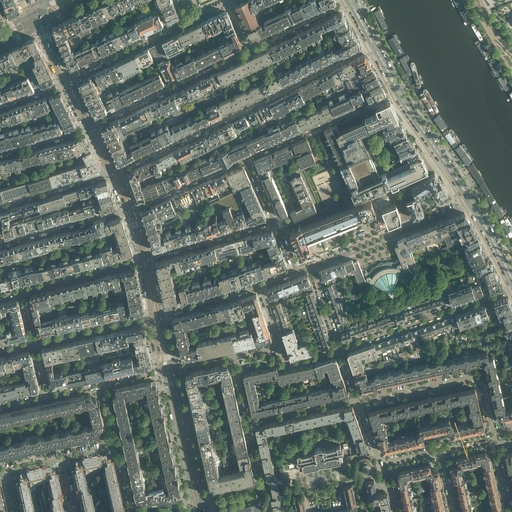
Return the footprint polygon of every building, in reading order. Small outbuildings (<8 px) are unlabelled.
[(4,13),(18,5),(19,5),(16,0),(15,0),(5,5),(1,7),(0,7),(3,13),(4,13)] [(119,13),(119,12),(112,0),(109,0),(107,1),(113,12),(114,15),(116,13),(117,14),(119,13)] [(123,10),(118,0),(112,0),(119,12),(123,10)] [(128,7),(124,0),(118,0),(123,10),(128,7)] [(141,1),(140,0),(135,0),(137,3),(142,14),(147,11),(146,9),(143,10),(139,2),(141,1)] [(147,1),(146,0),(140,0),(141,1),(144,0),(145,3),(147,8),(146,9),(147,11),(150,10),(148,4),(147,1)] [(162,9),(174,4),(172,0),(169,0),(161,4),(160,5),(162,9)] [(256,14),(255,10),(260,7),(257,0),(247,0),(248,0),(247,1),(246,2),(245,2),(243,3),(241,4),(240,4),(238,5),(236,6),(235,6),(235,7),(236,8),(237,10),(237,11),(238,13),(239,14),(240,17),(241,20),(242,21),(243,23),(243,24),(244,27),(245,28),(246,30),(246,31),(256,26),(256,27),(259,25),(255,15),(256,14)] [(306,9),(301,0),(297,0),(300,6),(305,16),(311,13),(308,8),(306,9)] [(315,11),(310,0),(301,0),(306,9),(308,8),(311,13),(315,11)] [(318,3),(316,0),(310,0),(315,11),(321,8),(318,3)] [(330,4),(336,1),(337,0),(323,0),(321,1),(318,3),(321,8),(330,3),(330,4)] [(453,0),(458,8),(463,5),(460,0),(453,0)] [(113,12),(107,1),(102,4),(109,18),(112,16),(110,14),(113,12)] [(305,16),(300,6),(297,7),(296,3),(293,5),(295,9),(292,10),(297,19),(305,16)] [(109,18),(102,4),(97,6),(104,20),(109,18)] [(159,16),(176,8),(174,4),(157,12),(159,16)] [(297,19),(292,10),(289,4),(284,6),(286,12),(291,22),(297,19)] [(17,13),(19,11),(19,12),(20,11),(21,11),(21,10),(21,9),(18,5),(4,13),(6,18),(9,17),(10,16),(16,13),(17,13)] [(104,20),(97,6),(92,9),(98,21),(102,28),(104,32),(109,30),(107,25),(103,27),(103,26),(106,24),(104,20)] [(467,25),(472,22),(463,6),(458,10),(467,25)] [(163,24),(161,20),(159,16),(157,12),(155,7),(151,9),(159,26),(163,24)] [(166,18),(178,12),(176,8),(159,16),(161,20),(166,18)] [(98,21),(92,9),(87,11),(93,23),(98,21)] [(142,14),(135,17),(133,19),(141,35),(159,26),(151,9),(150,10),(147,11),(142,14)] [(95,27),(93,23),(87,11),(82,14),(89,29),(92,27),(93,29),(95,27)] [(231,21),(227,12),(226,12),(226,11),(225,12),(222,13),(221,13),(226,24),(231,21)] [(378,11),(374,13),(383,30),(387,28),(378,11)] [(168,22),(179,17),(180,18),(180,16),(179,16),(178,12),(166,18),(168,22)] [(291,22),(286,12),(273,18),(278,28),(282,26),(287,24),(291,22)] [(226,24),(221,13),(221,14),(217,16),(216,16),(221,26),(222,25),(226,24)] [(327,26),(345,18),(342,13),(341,13),(337,15),(336,14),(334,16),(325,21),(327,26)] [(92,33),(89,29),(82,14),(77,16),(83,27),(85,26),(87,29),(87,30),(90,36),(88,37),(89,40),(94,38),(92,33)] [(124,22),(120,15),(115,17),(119,24),(124,22)] [(79,33),(82,32),(80,28),(83,27),(77,16),(63,23),(69,38),(71,44),(73,48),(84,43),(79,33)] [(222,28),(221,26),(216,16),(212,18),(217,30),(222,28)] [(217,30),(212,18),(211,18),(207,20),(212,33),(217,30)] [(278,28),(273,18),(264,22),(265,25),(262,27),(261,24),(259,25),(256,27),(261,36),(269,33),(269,32),(274,30),(278,28)] [(336,31),(347,25),(345,20),(346,20),(345,18),(327,26),(319,30),(322,35),(324,39),(325,38),(333,34),(337,33),(336,31)] [(133,19),(132,19),(127,22),(128,25),(127,25),(127,26),(133,39),(141,35),(133,19)] [(212,33),(207,20),(206,20),(207,20),(202,23),(206,32),(207,35),(212,33)] [(223,30),(224,30),(233,26),(231,21),(226,24),(222,25),(224,29),(222,29),(223,30)] [(327,26),(325,21),(317,25),(319,30),(327,26)] [(69,38),(63,23),(52,29),(59,43),(69,38)] [(206,32),(202,23),(190,28),(194,38),(196,37),(197,38),(205,35),(204,33),(206,32)] [(471,25),(470,26),(480,42),(481,42),(482,43),(483,43),(483,42),(484,42),(484,41),(484,40),(483,39),(474,24),(473,23),(472,24),(471,24),(471,25)] [(322,35),(319,30),(317,25),(310,28),(315,38),(316,38),(318,41),(321,40),(319,36),(322,35)] [(133,39),(127,26),(125,26),(126,29),(124,30),(130,41),(133,39)] [(235,31),(235,30),(233,26),(224,30),(227,35),(235,31)] [(261,36),(256,27),(256,26),(246,31),(251,41),(261,36)] [(354,34),(353,32),(352,31),(351,30),(349,27),(337,33),(333,34),(335,38),(339,36),(341,40),(354,34)] [(130,41),(124,30),(123,31),(121,28),(119,29),(125,43),(130,41)] [(184,47),(182,43),(185,42),(186,44),(193,41),(192,39),(194,38),(190,28),(178,34),(162,42),(170,59),(182,53),(181,49),(184,47)] [(315,38),(310,28),(303,31),(308,42),(311,40),(312,44),(315,42),(313,39),(315,38)] [(125,43),(119,29),(116,31),(117,33),(116,34),(121,45),(125,43)] [(235,31),(227,35),(226,35),(233,50),(242,46),(235,31)] [(308,42),(303,31),(296,35),(301,45),(303,44),(305,48),(307,46),(306,43),(308,42)] [(117,47),(111,33),(103,37),(110,50),(117,47)] [(121,45),(116,34),(114,35),(113,33),(111,33),(117,47),(121,45)] [(340,48),(357,39),(355,37),(355,36),(355,34),(354,34),(341,40),(342,43),(338,45),(340,47),(340,48)] [(233,50),(226,35),(217,39),(220,45),(224,54),(233,50)] [(301,45),(296,35),(290,38),(295,48),(297,47),(299,50),(302,49),(300,46),(301,45)] [(394,35),(387,39),(397,57),(404,54),(394,35)] [(110,50),(103,37),(102,38),(103,40),(101,41),(106,52),(110,50)] [(39,48),(36,42),(35,39),(35,38),(33,38),(32,38),(28,40),(33,51),(32,51),(32,52),(39,49),(39,48)] [(69,38),(59,43),(61,48),(70,44),(71,44),(69,38)] [(295,48),(290,38),(283,41),(288,52),(290,51),(291,54),(294,53),(292,50),(295,48)] [(351,50),(359,46),(359,44),(357,39),(340,48),(340,47),(335,50),(332,44),(329,45),(329,46),(331,49),(335,58),(348,52),(351,50)] [(33,51),(28,40),(28,41),(14,48),(13,48),(12,48),(18,60),(31,53),(32,52),(32,51),(33,51)] [(106,52),(101,41),(99,42),(98,40),(96,41),(97,42),(102,54),(106,52)] [(288,52),(283,41),(276,44),(281,55),(284,54),(286,57),(288,56),(286,52),(288,52)] [(475,43),(475,44),(485,60),(486,60),(487,60),(488,60),(488,59),(488,58),(479,42),(478,41),(477,41),(476,41),(475,42),(475,43)] [(102,54),(97,42),(86,48),(91,59),(102,54)] [(172,63),(170,59),(162,42),(148,48),(153,58),(155,63),(158,61),(160,67),(161,69),(166,79),(169,78),(177,74),(172,63)] [(72,49),(70,44),(61,48),(64,54),(72,49)] [(283,59),(281,55),(276,44),(270,48),(274,57),(277,62),(283,59)] [(224,54),(220,45),(206,52),(211,61),(224,54)] [(18,60),(12,48),(7,51),(13,62),(18,60)] [(91,59),(86,48),(75,53),(76,54),(78,59),(80,64),(91,59)] [(153,58),(148,48),(144,50),(139,53),(135,55),(140,64),(142,63),(143,65),(151,61),(150,59),(153,58)] [(274,57),(270,48),(257,54),(261,63),(263,62),(264,64),(273,59),(272,58),(274,57)] [(42,54),(39,49),(32,52),(33,53),(31,54),(33,58),(42,54)] [(74,55),(72,49),(64,54),(66,59),(74,55)] [(211,61),(206,52),(199,56),(196,49),(191,51),(194,56),(195,59),(194,59),(198,67),(211,61)] [(335,58),(331,49),(328,51),(329,51),(326,53),(330,61),(335,58)] [(19,73),(17,71),(13,62),(7,51),(0,54),(0,62),(3,68),(3,69),(8,66),(12,74),(13,76),(16,81),(27,77),(24,71),(19,73)] [(330,61),(326,53),(323,54),(323,53),(320,55),(325,64),(330,61)] [(51,75),(43,57),(42,55),(42,54),(33,58),(30,59),(40,81),(52,75),(51,75)] [(76,54),(74,55),(66,59),(68,64),(78,59),(76,54)] [(261,63),(257,54),(244,60),(249,69),(251,68),(251,70),(260,66),(259,64),(261,63)] [(370,63),(369,61),(365,54),(364,55),(352,61),(357,70),(358,71),(370,65),(370,64),(370,63)] [(142,70),(140,64),(135,55),(117,63),(122,73),(126,82),(134,78),(132,75),(142,70)] [(198,67),(194,59),(195,59),(194,56),(190,57),(189,55),(187,56),(194,69),(198,67)] [(325,64),(320,55),(317,56),(318,57),(315,58),(319,67),(325,64)] [(194,69),(187,56),(185,57),(186,59),(185,60),(190,71),(194,69)] [(403,57),(399,59),(407,73),(407,74),(408,74),(408,75),(409,75),(410,76),(411,76),(411,75),(411,74),(412,74),(412,73),(412,72),(411,72),(403,57)] [(319,67),(315,58),(312,60),(312,59),(309,60),(314,69),(319,67)] [(494,58),(488,61),(497,77),(504,74),(494,58)] [(80,64),(78,59),(68,64),(71,69),(80,64)] [(190,71),(185,60),(183,61),(181,59),(179,60),(186,73),(190,71)] [(186,73),(179,60),(178,61),(179,63),(177,64),(182,75),(186,73)] [(247,72),(247,70),(249,69),(244,60),(227,68),(221,71),(217,73),(221,82),(223,81),(224,83),(233,79),(232,77),(236,75),(237,77),(247,72)] [(314,69),(309,60),(307,62),(307,63),(304,64),(309,72),(314,69)] [(357,70),(352,61),(348,63),(345,64),(342,66),(346,75),(349,74),(350,76),(356,73),(355,71),(357,70)] [(182,75),(177,64),(175,65),(174,62),(172,63),(177,74),(178,77),(182,75)] [(293,80),(286,67),(283,62),(277,64),(278,66),(282,64),(286,72),(285,73),(286,74),(283,75),(287,83),(293,80)] [(410,65),(410,66),(416,88),(417,89),(418,89),(419,89),(420,89),(420,88),(421,88),(421,87),(415,65),(415,64),(415,63),(414,63),(413,63),(413,62),(412,63),(411,63),(410,64),(410,65)] [(122,73),(117,63),(113,65),(119,78),(121,77),(120,75),(122,73)] [(309,72),(304,64),(302,65),(301,64),(299,66),(303,75),(309,72)] [(119,78),(113,65),(108,67),(113,78),(116,77),(117,79),(119,78)] [(362,73),(372,68),(370,65),(358,71),(359,75),(360,74),(359,73),(361,72),(362,73)] [(298,78),(294,69),(291,71),(290,70),(289,71),(287,66),(286,67),(293,80),(298,78)] [(303,75),(299,66),(296,67),(296,68),(294,69),(298,78),(303,75)] [(349,80),(346,75),(342,66),(337,68),(343,81),(344,83),(349,80)] [(114,79),(113,78),(108,67),(104,70),(108,79),(111,78),(112,80),(114,79)] [(343,81),(337,68),(331,72),(336,84),(343,81)] [(359,83),(376,74),(372,68),(362,73),(360,74),(359,75),(349,80),(344,83),(347,89),(351,87),(357,84),(359,83)] [(108,79),(104,70),(99,72),(105,84),(107,83),(106,80),(108,79)] [(105,84),(99,72),(95,74),(97,79),(99,83),(102,82),(103,84),(105,84)] [(348,91),(347,89),(344,83),(337,86),(336,84),(331,72),(318,78),(323,89),(324,92),(327,91),(325,86),(331,84),(335,92),(326,96),(331,106),(335,115),(355,107),(353,103),(353,102),(351,98),(348,91)] [(164,84),(163,81),(159,73),(146,80),(151,90),(155,88),(160,85),(160,86),(164,84)] [(80,87),(93,81),(97,79),(95,74),(79,81),(78,84),(80,87)] [(218,84),(218,83),(214,74),(209,77),(214,87),(216,90),(218,89),(216,86),(218,84)] [(365,84),(378,78),(376,74),(359,83),(360,87),(363,85),(362,84),(364,83),(365,84)] [(511,85),(505,74),(498,78),(507,93),(511,90),(511,85)] [(42,86),(54,81),(55,81),(52,75),(40,81),(36,82),(31,85),(33,89),(42,86)] [(287,83),(283,75),(280,76),(280,75),(277,77),(282,86),(287,83)] [(214,87),(209,77),(204,79),(209,89),(214,87)] [(282,86),(277,77),(274,78),(275,79),(272,81),(276,89),(282,86)] [(11,85),(8,79),(8,78),(2,81),(10,97),(16,95),(11,85)] [(323,89),(318,78),(299,88),(304,99),(323,89)] [(367,88),(380,81),(378,78),(365,84),(366,86),(364,87),(363,85),(360,87),(362,90),(367,88)] [(33,89),(31,85),(28,79),(22,81),(27,91),(33,89)] [(209,89),(204,79),(199,81),(203,90),(204,91),(209,89)] [(151,90),(146,80),(133,86),(138,96),(142,94),(147,92),(151,90)] [(10,97),(2,81),(0,82),(0,89),(5,99),(10,97)] [(27,91),(22,81),(17,83),(22,93),(27,91)] [(83,92),(95,86),(93,81),(80,87),(83,92)] [(203,90),(199,81),(194,84),(198,93),(203,90)] [(276,89),(272,81),(270,82),(269,81),(266,82),(271,92),(276,89)] [(382,87),(380,82),(380,81),(367,88),(369,91),(370,90),(372,93),(373,92),(382,87)] [(271,92),(266,82),(264,84),(264,85),(262,86),(261,86),(266,94),(271,92)] [(22,93),(17,83),(11,85),(16,95),(22,93)] [(85,97),(102,89),(100,84),(95,86),(83,92),(85,97)] [(198,93),(194,84),(189,86),(193,95),(198,93)] [(266,94),(261,86),(262,86),(261,85),(259,86),(258,84),(249,89),(250,90),(248,91),(252,101),(257,98),(260,97),(265,94),(266,94)] [(138,96),(133,86),(120,92),(125,103),(129,101),(129,100),(134,98),(138,96)] [(193,95),(189,86),(184,88),(188,96),(188,97),(193,95)] [(385,94),(382,87),(373,92),(376,98),(377,97),(378,97),(379,97),(381,97),(382,96),(383,95),(384,95),(384,94),(385,94)] [(188,96),(184,88),(179,91),(182,99),(185,98),(184,97),(188,96)] [(306,103),(304,99),(299,88),(284,96),(292,113),(303,108),(301,105),(306,103)] [(111,109),(106,98),(104,93),(103,91),(102,89),(85,97),(87,102),(94,115),(94,116),(96,116),(107,111),(111,109)] [(125,103),(120,92),(118,89),(116,90),(118,92),(115,93),(120,105),(125,103)] [(356,96),(353,90),(352,90),(352,89),(348,91),(351,98),(356,96)] [(424,91),(424,92),(425,93),(425,94),(425,95),(426,96),(435,112),(435,113),(436,114),(437,114),(438,114),(439,113),(439,112),(439,111),(439,110),(429,93),(428,92),(428,91),(427,91),(427,90),(426,90),(425,89),(425,90),(424,91)] [(182,99),(179,91),(173,94),(176,101),(180,99),(180,100),(182,99)] [(252,101),(248,91),(246,92),(245,91),(240,93),(234,96),(235,97),(233,98),(237,108),(243,105),(242,104),(244,103),(247,102),(247,103),(252,101)] [(354,100),(359,98),(364,96),(360,91),(357,93),(358,95),(356,96),(351,98),(353,102),(354,101),(354,100)] [(52,101),(63,97),(61,93),(59,92),(46,97),(48,103),(52,101)] [(120,105),(115,93),(112,95),(111,92),(109,93),(116,107),(120,105)] [(373,92),(372,93),(371,93),(365,95),(368,101),(374,99),(376,98),(373,92)] [(116,107),(109,93),(107,94),(109,96),(106,98),(111,109),(116,107)] [(420,95),(430,114),(431,114),(431,115),(432,115),(434,114),(434,113),(434,112),(424,93),(423,93),(422,93),(420,94),(420,95)] [(185,119),(184,117),(180,109),(178,104),(176,101),(173,94),(165,97),(157,101),(161,110),(163,109),(165,113),(171,110),(175,118),(177,123),(185,119)] [(292,113),(284,96),(269,104),(273,112),(278,121),(282,120),(280,117),(284,115),(285,118),(293,115),(292,113)] [(50,107),(48,103),(46,97),(42,98),(46,109),(48,109),(48,108),(50,107)] [(65,102),(63,97),(52,101),(55,106),(65,102)] [(46,109),(42,98),(37,100),(41,111),(46,109)] [(237,108),(233,98),(231,99),(230,98),(219,103),(220,105),(217,106),(222,115),(230,112),(230,111),(237,108)] [(41,111),(37,100),(32,102),(37,113),(41,111)] [(161,110),(157,101),(153,103),(158,115),(160,114),(159,112),(161,111),(161,110)] [(399,121),(390,101),(375,108),(378,113),(364,119),(369,129),(382,123),(384,127),(399,121)] [(37,113),(32,102),(28,103),(32,114),(37,113)] [(68,107),(65,102),(55,106),(57,111),(68,107)] [(32,114),(28,103),(23,105),(27,116),(32,114)] [(158,115),(153,103),(148,105),(153,115),(155,114),(156,116),(158,115)] [(222,115),(217,106),(216,104),(211,107),(217,118),(222,115)] [(273,112),(269,104),(261,108),(265,116),(267,115),(268,117),(272,115),(271,113),(273,112)] [(27,116),(23,105),(19,107),(23,117),(24,117),(25,119),(28,118),(27,116)] [(153,115),(148,105),(144,107),(150,119),(152,118),(151,116),(153,115)] [(335,115),(331,106),(328,107),(328,105),(321,108),(322,110),(320,111),(324,120),(335,115)] [(23,117),(19,107),(15,108),(19,121),(22,120),(21,118),(23,117)] [(70,111),(68,107),(57,111),(59,115),(70,111)] [(150,119),(144,107),(140,109),(144,119),(147,118),(148,120),(150,119)] [(217,118),(211,107),(206,109),(212,120),(217,118)] [(365,116),(372,113),(370,107),(363,111),(365,116)] [(19,121),(15,108),(10,110),(15,122),(19,121)] [(265,116),(261,108),(257,110),(263,120),(265,119),(264,117),(265,116)] [(146,123),(144,119),(140,109),(123,117),(132,136),(147,128),(146,127),(145,123),(146,123)] [(15,122),(10,110),(6,111),(8,120),(10,124),(15,122)] [(263,120),(257,110),(254,112),(258,120),(260,119),(261,121),(263,120)] [(324,120),(320,111),(318,111),(317,110),(309,114),(309,115),(307,116),(312,126),(324,120)] [(58,121),(61,120),(72,116),(70,111),(59,115),(55,117),(58,121)] [(210,121),(206,113),(204,114),(204,113),(203,113),(202,111),(199,112),(201,115),(200,115),(201,116),(199,117),(202,124),(210,121)] [(258,120),(254,112),(249,114),(253,122),(258,120)] [(202,124),(199,117),(197,117),(195,117),(193,115),(192,116),(193,119),(192,120),(195,128),(202,124)] [(312,126),(307,116),(305,117),(304,115),(298,118),(299,120),(297,121),(301,131),(312,126)] [(439,115),(433,119),(442,132),(448,127),(439,115)] [(74,121),(72,116),(61,120),(63,125),(74,121)] [(249,124),(245,116),(240,118),(244,127),(249,124)] [(132,136),(123,117),(117,120),(120,126),(126,138),(132,136)] [(177,123),(175,118),(166,122),(168,125),(168,127),(177,123)] [(244,127),(240,118),(235,121),(240,129),(244,127)] [(301,131),(297,121),(295,118),(287,121),(293,134),(301,131)] [(369,153),(361,133),(369,130),(364,119),(355,124),(348,127),(339,131),(339,132),(336,133),(348,162),(357,158),(369,153)] [(58,132),(53,121),(53,120),(46,122),(51,134),(58,132)] [(60,127),(60,126),(58,121),(56,122),(55,120),(53,121),(58,132),(62,131),(60,127)] [(195,128),(192,120),(190,121),(189,120),(186,122),(186,123),(184,124),(188,131),(195,128)] [(76,126),(76,124),(75,122),(74,121),(63,125),(64,126),(60,127),(62,131),(76,126)] [(244,138),(240,129),(235,121),(234,121),(231,123),(235,133),(239,140),(244,138)] [(293,134),(287,121),(279,125),(284,137),(284,138),(293,134)] [(385,133),(401,126),(399,121),(384,127),(369,134),(372,139),(385,133)] [(51,134),(46,122),(39,125),(43,136),(51,134)] [(114,129),(113,127),(111,123),(107,125),(107,124),(107,125),(102,127),(101,129),(102,129),(104,134),(114,129)] [(235,133),(231,123),(226,125),(231,135),(235,133)] [(43,136),(39,125),(39,124),(32,126),(33,128),(36,138),(39,137),(40,137),(41,137),(43,136)] [(188,131),(184,124),(183,124),(182,124),(179,125),(179,126),(177,127),(181,135),(188,131)] [(170,130),(168,127),(168,125),(166,126),(167,128),(165,129),(170,140),(174,138),(170,130)] [(231,135),(226,125),(221,128),(226,137),(231,135)] [(284,137),(279,125),(277,126),(278,128),(275,129),(280,139),(280,140),(282,139),(282,138),(284,137)] [(339,143),(334,133),(339,131),(336,125),(323,131),(331,146),(339,143)] [(36,138),(33,128),(31,129),(30,126),(28,127),(32,140),(36,138)] [(387,140),(391,138),(404,132),(403,129),(402,126),(401,126),(385,133),(386,136),(385,137),(387,140)] [(181,135),(177,127),(175,128),(175,127),(171,129),(172,130),(170,130),(174,138),(181,135)] [(166,142),(160,128),(158,129),(160,132),(158,133),(163,143),(166,142)] [(170,140),(165,129),(163,130),(162,128),(160,128),(166,142),(170,140)] [(226,137),(221,128),(217,130),(222,139),(226,137)] [(280,139),(275,129),(273,130),(272,128),(270,129),(275,141),(276,142),(278,141),(277,140),(280,139)] [(24,142),(20,132),(18,132),(18,129),(15,130),(19,143),(24,142)] [(106,139),(118,133),(116,129),(115,129),(114,129),(104,134),(106,138),(106,139)] [(271,143),(267,133),(259,136),(258,137),(256,131),(255,132),(254,129),(250,131),(252,134),(253,133),(255,138),(246,142),(251,152),(252,152),(256,150),(264,146),(271,143)] [(275,141),(270,129),(268,129),(269,132),(267,133),(271,143),(273,142),(275,141)] [(222,139),(217,130),(212,132),(217,142),(222,139)] [(454,149),(458,146),(447,130),(443,133),(454,149)] [(156,147),(163,143),(158,133),(156,134),(155,131),(151,133),(152,135),(130,146),(131,149),(134,157),(139,155),(139,154),(144,152),(147,151),(146,151),(151,149),(152,149),(156,147)] [(394,143),(407,137),(405,131),(404,132),(391,138),(394,143)] [(15,144),(12,134),(12,132),(6,133),(10,146),(15,144)] [(108,143),(121,137),(119,132),(118,133),(106,139),(108,143)] [(217,142),(212,132),(208,135),(212,144),(217,142)] [(10,146),(6,133),(1,135),(5,147),(10,146)] [(76,139),(72,141),(76,152),(77,155),(78,155),(79,158),(82,157),(81,154),(83,153),(87,151),(91,149),(85,136),(84,135),(80,137),(76,139)] [(212,144),(208,135),(203,137),(208,146),(212,144)] [(111,149),(127,141),(126,138),(125,136),(108,143),(111,149)] [(208,146),(203,137),(199,139),(203,149),(208,146)] [(397,150),(412,143),(410,140),(410,141),(408,137),(407,137),(394,143),(397,150)] [(315,160),(311,150),(311,149),(306,138),(303,140),(303,139),(301,140),(301,141),(293,144),(293,143),(291,144),(293,149),(295,149),(295,151),(296,151),(297,150),(298,151),(299,153),(299,154),(297,155),(301,167),(315,160)] [(203,149),(199,139),(194,142),(199,151),(203,149)] [(76,152),(72,141),(67,142),(71,153),(76,152)] [(113,153),(129,146),(127,141),(111,149),(113,153)] [(199,151),(194,142),(194,141),(189,144),(194,153),(199,151)] [(71,153),(67,142),(62,144),(66,155),(71,153)] [(251,152),(246,142),(237,146),(242,156),(251,152)] [(393,161),(416,149),(415,146),(414,146),(412,142),(412,143),(397,150),(393,152),(395,156),(391,158),(393,161)] [(346,158),(339,143),(331,146),(338,162),(346,158)] [(66,155),(62,144),(58,145),(61,156),(66,155)] [(194,153),(189,144),(183,147),(189,158),(195,155),(194,153)] [(460,145),(455,149),(468,167),(473,162),(460,145)] [(127,153),(127,151),(131,149),(130,146),(129,146),(113,153),(113,154),(115,158),(116,158),(127,153)] [(242,156),(237,146),(227,150),(232,161),(232,160),(242,156)] [(295,156),(290,146),(283,149),(278,151),(271,154),(276,164),(295,156)] [(189,158),(183,147),(176,150),(179,157),(181,162),(189,158)] [(232,161),(227,150),(225,151),(223,147),(219,149),(221,153),(218,154),(218,155),(222,165),(223,165),(226,163),(229,162),(232,161)] [(419,154),(420,153),(416,148),(416,149),(393,161),(392,161),(394,164),(399,161),(399,160),(407,156),(408,159),(409,159),(419,154)] [(97,160),(92,150),(91,149),(87,151),(83,153),(81,154),(82,157),(84,157),(86,163),(97,160)] [(135,157),(134,157),(131,149),(127,151),(127,153),(116,158),(118,163),(117,163),(119,164),(120,163),(134,157),(135,157)] [(37,161),(42,159),(39,150),(20,156),(23,165),(31,163),(33,171),(35,170),(39,169),(37,161)] [(171,162),(179,157),(176,150),(157,160),(160,167),(169,163),(170,163),(171,163),(171,162)] [(222,165),(218,155),(216,156),(215,153),(212,154),(218,167),(222,165)] [(218,167),(212,154),(210,156),(211,158),(209,159),(213,169),(218,167)] [(276,164),(271,154),(270,154),(269,155),(267,155),(273,169),(275,168),(273,165),(276,164)] [(388,187),(382,175),(380,176),(369,154),(357,159),(357,158),(348,162),(340,166),(355,201),(365,197),(369,195),(381,190),(388,187)] [(421,157),(419,154),(409,159),(410,162),(382,175),(388,187),(391,185),(392,187),(427,171),(425,166),(423,161),(423,160),(422,156),(421,157),(421,156),(421,157)] [(213,169),(209,159),(207,160),(205,155),(202,156),(203,159),(208,171),(213,169)] [(273,169),(267,155),(267,156),(265,156),(263,157),(262,157),(267,168),(270,167),(271,170),(273,169)] [(18,170),(15,157),(10,159),(12,168),(15,167),(16,170),(18,170)] [(267,168),(262,157),(261,158),(260,158),(259,159),(258,159),(263,169),(264,172),(265,171),(265,169),(267,168)] [(208,171),(203,159),(200,160),(201,162),(199,163),(200,164),(204,173),(208,171)] [(263,169),(258,159),(257,160),(256,160),(255,161),(254,161),(254,162),(255,162),(258,171),(263,169)] [(8,172),(5,160),(0,161),(3,171),(5,170),(6,173),(8,172)] [(97,160),(86,163),(79,165),(83,176),(100,170),(101,169),(101,168),(97,160)] [(160,167),(157,160),(151,162),(155,171),(157,174),(162,172),(160,167)] [(143,175),(155,171),(151,162),(134,169),(138,179),(141,178),(144,177),(143,175)] [(474,163),(468,167),(479,184),(484,181),(474,163)] [(204,173),(200,164),(194,166),(194,165),(191,167),(191,168),(186,170),(190,179),(195,177),(194,177),(199,175),(200,175),(204,173)] [(83,176),(79,165),(73,167),(76,178),(83,176)] [(251,183),(243,166),(226,173),(230,184),(233,191),(251,183)] [(76,178),(73,167),(67,169),(70,180),(76,178)] [(53,185),(50,174),(44,176),(42,168),(39,169),(35,170),(37,178),(28,181),(32,192),(53,185)] [(316,209),(299,171),(298,168),(281,176),(284,182),(288,180),(286,176),(289,175),(303,207),(291,212),(294,219),(305,214),(316,209)] [(70,180),(67,169),(61,170),(64,181),(70,180)] [(138,179),(134,169),(126,173),(129,182),(138,179)] [(261,178),(262,177),(269,174),(274,172),(273,169),(271,170),(269,170),(265,171),(264,172),(263,169),(258,171),(261,178)] [(64,181),(61,170),(50,174),(53,185),(64,181)] [(186,181),(182,173),(180,174),(179,172),(177,173),(181,183),(186,181)] [(230,184),(226,173),(212,180),(216,190),(230,184)] [(406,201),(412,218),(423,214),(423,213),(417,197),(417,196),(421,202),(432,195),(430,192),(432,190),(437,199),(442,196),(443,196),(448,192),(444,187),(438,178),(434,173),(430,176),(424,180),(411,189),(404,194),(406,201)] [(288,212),(272,176),(271,177),(269,174),(262,177),(262,178),(278,216),(288,212)] [(169,188),(165,179),(164,175),(158,177),(160,182),(164,191),(169,188)] [(177,185),(173,177),(173,176),(165,179),(169,188),(177,185)] [(109,185),(107,180),(108,179),(106,179),(106,180),(105,178),(104,178),(97,180),(98,182),(92,184),(94,190),(96,190),(96,189),(109,185)] [(142,188),(140,184),(138,179),(129,182),(133,191),(142,188)] [(216,190),(212,180),(206,182),(211,192),(216,190)] [(32,192),(28,181),(15,185),(18,196),(32,192)] [(164,191),(160,182),(150,185),(150,184),(147,186),(147,187),(142,189),(145,198),(150,196),(155,194),(159,193),(164,191)] [(211,192),(206,182),(201,185),(205,195),(211,192)] [(491,205),(496,202),(484,182),(479,185),(491,205)] [(236,195),(242,192),(253,187),(251,183),(233,191),(236,195)] [(236,195),(233,191),(230,184),(216,190),(217,191),(220,197),(218,198),(208,202),(215,217),(221,231),(248,223),(246,218),(240,204),(236,195)] [(18,196),(15,185),(1,189),(4,200),(18,196)] [(111,190),(110,188),(111,188),(110,186),(109,185),(96,189),(96,190),(97,194),(111,190)] [(205,195),(201,185),(194,188),(200,199),(206,196),(205,195)] [(90,197),(86,186),(78,188),(81,196),(81,197),(85,196),(86,199),(90,197)] [(244,197),(255,192),(253,187),(242,192),(244,197)] [(81,196),(78,188),(70,191),(73,200),(77,199),(77,198),(81,196)] [(145,198),(142,189),(142,188),(133,191),(136,201),(145,198)] [(200,199),(194,188),(189,190),(194,202),(200,199)] [(113,195),(112,193),(113,193),(112,191),(111,192),(111,190),(97,194),(99,200),(113,195)] [(195,203),(194,202),(189,190),(184,192),(189,203),(190,205),(191,204),(189,199),(191,198),(193,203),(195,203)] [(73,200),(70,191),(63,193),(66,202),(69,200),(70,202),(73,200)] [(189,203),(184,192),(180,194),(184,203),(186,201),(187,203),(189,203)] [(246,202),(257,197),(255,192),(244,197),(246,202)] [(58,204),(65,202),(66,202),(63,193),(38,201),(40,207),(40,209),(51,206),(51,208),(58,205),(58,204)] [(184,203),(180,194),(175,196),(180,207),(182,206),(181,204),(184,203)] [(115,200),(114,199),(115,198),(114,197),(113,195),(99,200),(101,205),(115,200)] [(180,207),(175,196),(171,198),(175,207),(177,205),(178,207),(180,207)] [(248,206),(259,201),(257,197),(246,202),(248,206)] [(176,212),(170,198),(153,206),(156,213),(158,216),(159,219),(176,212)] [(95,212),(91,201),(85,203),(84,199),(82,200),(84,207),(87,214),(95,212)] [(306,239),(375,211),(375,209),(375,208),(374,208),(373,206),(371,199),(366,201),(364,202),(364,201),(358,204),(358,205),(302,227),(290,232),(299,255),(311,250),(306,239)] [(100,211),(99,206),(97,206),(95,200),(91,201),(95,212),(100,211)] [(116,207),(117,205),(116,205),(115,200),(101,205),(99,206),(100,211),(107,209),(115,207),(116,207)] [(40,207),(38,201),(30,203),(32,210),(40,207)] [(250,211),(261,206),(259,201),(248,206),(250,211)] [(32,210),(30,203),(23,206),(25,212),(32,210)] [(392,205),(389,206),(382,209),(388,225),(392,224),(395,222),(401,220),(399,213),(395,203),(392,205)] [(499,219),(504,216),(497,203),(492,206),(499,219)] [(25,212),(23,206),(16,208),(18,214),(25,212)] [(87,214),(84,207),(80,208),(80,206),(76,208),(79,217),(87,214)] [(156,213),(153,206),(142,211),(141,211),(140,212),(141,213),(143,217),(152,214),(156,213)] [(256,214),(263,211),(261,206),(250,211),(252,216),(256,214)] [(196,218),(194,211),(198,209),(197,207),(189,210),(192,220),(196,218)] [(18,214),(16,208),(9,210),(11,216),(18,214)] [(79,217),(76,208),(71,209),(72,210),(68,211),(71,219),(79,217)] [(15,234),(12,223),(10,224),(9,219),(11,218),(11,216),(9,210),(0,211),(0,213),(3,223),(4,223),(4,225),(3,225),(6,237),(15,234)] [(71,219),(68,211),(68,210),(62,211),(65,220),(71,219)] [(190,219),(188,210),(179,214),(182,223),(187,221),(187,220),(190,219)] [(65,220),(62,211),(57,213),(60,222),(65,220)] [(266,217),(263,211),(256,214),(259,220),(265,218),(266,217)] [(54,223),(52,215),(48,216),(47,212),(41,213),(42,215),(45,226),(54,223)] [(60,222),(57,213),(51,214),(52,215),(54,223),(60,222)] [(467,218),(466,216),(466,215),(465,214),(465,213),(464,213),(455,217),(453,218),(456,223),(467,218)] [(30,230),(27,219),(26,214),(22,215),(23,220),(26,231),(30,230)] [(154,222),(152,214),(143,217),(145,225),(154,222)] [(256,214),(252,216),(246,218),(248,223),(259,220),(256,214)] [(45,226),(42,215),(36,216),(39,227),(45,226)] [(39,227),(36,216),(31,218),(34,229),(39,227)] [(129,239),(128,237),(122,219),(122,218),(121,218),(121,217),(121,218),(120,218),(106,222),(105,221),(105,220),(106,220),(106,219),(105,218),(104,218),(93,221),(94,225),(96,231),(97,231),(98,233),(99,236),(104,234),(106,241),(105,241),(106,246),(111,260),(116,258),(118,258),(118,257),(121,257),(131,254),(132,254),(133,253),(133,252),(132,248),(131,247),(131,245),(129,239)] [(221,231),(215,217),(208,220),(209,222),(214,233),(216,232),(217,233),(219,232),(219,231),(221,231)] [(456,224),(456,223),(453,218),(451,219),(450,218),(449,219),(446,221),(445,221),(448,228),(456,224)] [(457,227),(470,222),(467,218),(456,223),(456,224),(457,227)] [(26,231),(23,220),(18,221),(21,232),(26,231)] [(207,235),(204,224),(202,225),(200,220),(198,221),(202,236),(207,235)] [(21,232),(18,221),(12,223),(15,234),(21,232)] [(202,236),(198,221),(195,222),(197,226),(194,227),(197,238),(202,236)] [(448,228),(445,221),(442,223),(441,222),(440,222),(440,223),(438,224),(440,231),(441,231),(448,228)] [(501,223),(501,224),(510,240),(511,240),(511,241),(511,240),(511,235),(505,222),(504,222),(503,222),(503,221),(502,221),(502,222),(501,223)] [(161,226),(160,224),(156,225),(155,226),(154,222),(145,225),(147,231),(161,226)] [(214,233),(209,222),(204,224),(207,235),(214,233)] [(477,235),(477,234),(477,233),(476,232),(474,229),(472,225),(472,224),(471,223),(470,222),(470,223),(470,222),(457,227),(447,231),(447,230),(442,232),(442,234),(443,236),(448,248),(464,241),(477,236),(477,235)] [(197,238),(194,227),(191,228),(190,223),(188,224),(192,239),(197,238)] [(192,239),(188,224),(185,225),(187,229),(184,230),(187,241),(192,239)] [(442,234),(442,232),(441,231),(440,231),(438,224),(437,224),(436,224),(435,225),(434,226),(430,227),(429,227),(428,227),(427,228),(426,229),(425,229),(423,229),(423,230),(421,231),(425,242),(431,240),(431,239),(442,234)] [(98,233),(97,231),(96,231),(94,225),(88,226),(91,237),(93,237),(92,235),(98,233)] [(91,237),(88,226),(82,228),(85,237),(89,236),(89,238),(91,237)] [(158,234),(157,230),(158,230),(161,229),(161,226),(147,231),(149,237),(158,234)] [(187,241),(184,230),(181,231),(180,226),(178,227),(182,242),(187,241)] [(182,242),(178,227),(175,228),(176,232),(174,233),(177,244),(182,242)] [(85,237),(82,228),(76,230),(79,241),(81,240),(80,238),(85,237)] [(177,244),(174,233),(171,234),(170,229),(167,230),(168,231),(172,245),(177,244)] [(79,241),(76,230),(70,231),(72,240),(77,239),(77,241),(79,241)] [(276,240),(272,231),(270,230),(267,231),(269,241),(268,241),(269,244),(276,240)] [(72,240),(70,231),(64,233),(67,244),(69,243),(68,241),(72,240)] [(151,244),(161,241),(160,239),(161,238),(164,237),(165,240),(167,246),(172,245),(168,231),(163,232),(158,234),(149,237),(151,244)] [(269,241),(267,231),(260,233),(262,243),(268,241),(269,241)] [(425,242),(421,231),(417,233),(415,233),(413,234),(418,245),(425,242)] [(67,244),(64,233),(58,235),(60,243),(65,242),(65,244),(67,244)] [(262,243),(260,233),(252,235),(255,245),(262,243)] [(418,245),(413,234),(411,234),(410,235),(410,236),(406,237),(411,248),(418,245)] [(60,243),(58,235),(52,236),(55,247),(57,247),(56,244),(60,243)] [(256,247),(255,245),(252,235),(214,246),(217,256),(218,258),(256,247)] [(55,247),(52,236),(46,238),(48,247),(53,245),(53,248),(55,247)] [(479,241),(479,239),(477,236),(464,241),(465,242),(465,243),(467,242),(469,246),(479,241)] [(417,266),(410,248),(411,248),(406,237),(397,241),(398,242),(397,242),(396,243),(396,244),(396,245),(396,246),(395,247),(396,249),(399,259),(402,266),(404,271),(409,269),(411,269),(414,268),(415,267),(417,266)] [(44,250),(41,239),(36,241),(39,251),(42,250),(42,251),(44,250)] [(161,241),(151,244),(153,249),(155,250),(167,246),(165,240),(161,241)] [(276,240),(269,244),(266,246),(269,252),(279,248),(276,240)] [(481,248),(480,246),(481,245),(481,244),(480,241),(479,241),(469,246),(466,247),(469,253),(479,248),(481,248)] [(34,253),(31,242),(26,243),(29,253),(32,253),(32,254),(34,253)] [(24,256),(21,245),(16,246),(19,256),(22,255),(22,256),(24,256)] [(111,260),(106,246),(101,248),(102,249),(105,261),(111,260)] [(217,256),(214,246),(207,248),(211,262),(214,261),(213,259),(212,258),(217,256)] [(14,258),(11,247),(6,249),(9,259),(12,258),(12,259),(14,258)] [(211,262),(207,248),(200,250),(203,260),(208,259),(208,260),(208,262),(211,262)] [(283,255),(279,248),(269,252),(272,259),(275,258),(283,255)] [(485,261),(483,257),(479,248),(469,253),(468,254),(470,259),(469,260),(470,262),(471,262),(474,267),(485,261)] [(105,261),(102,249),(100,250),(101,252),(96,254),(99,263),(101,262),(105,261)] [(203,260),(200,250),(193,252),(197,266),(200,265),(199,263),(198,262),(203,260)] [(93,264),(90,252),(88,253),(88,256),(84,257),(87,266),(89,265),(93,264)] [(99,263),(96,254),(92,255),(91,252),(90,252),(93,264),(97,263),(99,263)] [(197,266),(193,252),(187,254),(189,264),(194,263),(195,264),(194,264),(195,266),(197,266)] [(87,266),(84,257),(83,253),(77,255),(78,255),(81,267),(87,266)] [(189,264),(187,254),(180,256),(183,269),(184,270),(186,269),(186,267),(185,266),(189,264)] [(81,267),(78,255),(76,256),(76,259),(72,260),(75,269),(81,267)] [(287,265),(283,255),(275,258),(276,260),(275,260),(279,269),(286,266),(287,267),(288,265),(287,265)] [(183,269),(180,256),(178,257),(177,256),(176,257),(174,258),(175,262),(176,265),(177,271),(183,269)] [(69,270),(66,258),(64,259),(64,262),(60,263),(63,272),(69,270)] [(75,269),(72,260),(68,261),(68,258),(66,258),(69,270),(75,269)] [(176,265),(175,262),(174,258),(157,263),(156,265),(157,270),(169,266),(176,265)] [(363,274),(358,260),(354,262),(352,259),(344,262),(347,271),(348,270),(349,275),(355,272),(359,283),(366,280),(363,274)] [(393,288),(402,266),(399,259),(395,261),(395,262),(393,262),(392,262),(391,262),(389,262),(388,262),(386,262),(385,263),(384,263),(384,264),(383,264),(382,265),(382,264),(380,265),(380,266),(379,266),(378,266),(378,265),(377,266),(376,267),(374,268),(373,269),(372,269),(371,270),(370,272),(369,273),(368,272),(365,273),(368,280),(390,289),(389,291),(393,292),(394,288),(393,288)] [(279,269),(275,260),(267,262),(271,272),(279,269)] [(488,268),(492,267),(492,265),(491,263),(490,262),(488,263),(487,260),(485,261),(474,267),(478,274),(483,271),(488,268)] [(63,272),(60,263),(56,264),(55,261),(53,262),(57,274),(63,272)] [(263,275),(260,266),(259,262),(256,263),(256,261),(254,262),(258,277),(263,275)] [(57,274),(53,262),(47,263),(48,266),(50,275),(57,274)] [(258,277),(254,262),(251,263),(252,265),(249,266),(253,279),(258,277)] [(271,272),(267,262),(263,264),(263,265),(260,266),(263,275),(271,272)] [(347,271),(344,262),(339,264),(343,276),(345,275),(344,272),(347,271)] [(50,275),(48,266),(44,267),(43,264),(41,265),(44,277),(50,275)] [(343,276),(339,264),(334,266),(337,274),(339,274),(340,277),(343,276)] [(44,277),(41,265),(39,265),(40,268),(36,269),(38,278),(44,277)] [(253,279),(249,266),(246,267),(246,265),(244,266),(248,281),(253,279)] [(38,278),(36,269),(36,268),(33,269),(33,266),(29,267),(32,280),(38,278)] [(171,272),(169,266),(157,270),(157,272),(157,273),(158,274),(158,276),(171,272)] [(248,281),(244,266),(241,267),(242,269),(239,270),(243,283),(248,281)] [(32,280),(29,267),(25,268),(26,271),(24,271),(26,281),(32,280)] [(138,275),(137,270),(137,269),(135,268),(135,269),(130,270),(118,273),(119,277),(123,276),(124,276),(124,278),(125,278),(138,275)] [(333,279),(329,268),(324,269),(327,278),(329,277),(330,280),(333,279)] [(497,276),(496,273),(494,270),(489,271),(488,268),(483,271),(485,276),(478,278),(479,282),(486,279),(497,276)] [(26,281),(24,271),(21,272),(21,269),(17,270),(20,283),(26,281)] [(243,283),(239,270),(236,271),(236,269),(233,270),(238,285),(243,283)] [(328,281),(327,278),(324,269),(319,271),(322,280),(324,279),(325,282),(328,281)] [(20,283),(17,270),(13,271),(14,274),(12,274),(14,285),(20,283)] [(238,285),(233,270),(231,270),(232,273),(229,274),(232,287),(238,285)] [(14,285),(12,274),(11,272),(9,272),(9,276),(6,277),(8,286),(14,285)] [(172,278),(171,272),(158,276),(159,282),(172,278)] [(121,285),(120,280),(119,277),(118,273),(116,273),(115,273),(114,274),(112,274),(115,287),(121,285)] [(232,287),(229,274),(226,275),(225,273),(223,274),(227,288),(232,287)] [(8,286),(6,277),(2,278),(1,274),(0,274),(0,278),(2,288),(8,286)] [(115,287),(112,274),(107,276),(110,285),(112,284),(113,287),(115,287)] [(227,288),(223,274),(217,275),(221,290),(227,288)] [(483,294),(482,291),(481,288),(479,282),(478,278),(476,274),(468,277),(471,285),(475,296),(483,294)] [(139,281),(139,279),(139,278),(138,277),(138,275),(125,278),(126,284),(139,281)] [(221,290),(217,275),(215,276),(214,277),(215,281),(213,281),(216,291),(221,290)] [(310,282),(307,275),(303,276),(301,277),(297,278),(301,288),(305,287),(307,286),(306,284),(310,282)] [(500,281),(497,276),(486,279),(487,283),(484,284),(485,286),(500,281)] [(105,289),(102,277),(97,278),(100,287),(102,287),(103,290),(105,289)] [(173,284),(172,278),(159,282),(160,284),(159,284),(160,286),(161,287),(173,284)] [(210,293),(206,278),(204,279),(203,280),(204,284),(202,285),(205,294),(210,293)] [(216,291),(213,281),(211,282),(210,278),(209,278),(206,278),(210,293),(216,291)] [(301,288),(297,278),(293,280),(291,281),(287,282),(291,292),(294,291),(296,290),(301,288)] [(95,292),(92,280),(87,281),(90,290),(92,289),(93,292),(95,292)] [(140,286),(139,281),(126,284),(128,290),(140,286)] [(205,294),(202,285),(200,285),(199,282),(198,281),(195,282),(199,296),(205,294)] [(500,281),(485,286),(481,288),(482,291),(486,289),(486,288),(489,287),(490,291),(491,291),(495,289),(495,290),(498,289),(498,288),(502,287),(503,287),(502,287),(503,287),(500,281)] [(85,294),(82,282),(76,284),(79,293),(83,292),(83,294),(85,294)] [(199,296),(195,282),(193,282),(192,284),(193,287),(191,288),(194,297),(199,296)] [(291,292),(287,282),(283,284),(281,284),(281,285),(277,286),(281,296),(285,294),(287,294),(291,292)] [(79,293),(76,284),(71,285),(73,297),(75,296),(75,294),(79,293)] [(174,290),(173,284),(161,287),(162,293),(174,290)] [(194,297),(191,288),(189,288),(188,285),(187,284),(184,285),(184,286),(188,299),(194,297)] [(73,297),(71,285),(65,287),(67,296),(71,295),(72,297),(73,297)] [(475,296),(471,285),(468,285),(469,286),(465,287),(469,298),(475,296)] [(141,292),(141,290),(142,290),(141,288),(140,288),(140,286),(128,290),(125,291),(126,294),(129,294),(129,295),(141,292)] [(188,299),(184,286),(178,288),(178,289),(181,297),(182,301),(188,299)] [(281,296),(277,286),(273,287),(271,288),(267,290),(271,300),(281,296)] [(67,296),(65,287),(59,288),(62,300),(64,299),(63,297),(67,296)] [(469,298),(465,287),(462,288),(461,288),(459,289),(463,300),(469,298)] [(62,300),(59,288),(53,290),(55,299),(59,298),(60,300),(62,300)] [(182,301),(181,297),(178,289),(174,290),(162,293),(162,295),(161,296),(162,297),(164,304),(164,305),(166,306),(166,305),(182,301)] [(463,300),(459,289),(457,289),(457,290),(454,291),(458,302),(463,300)] [(55,299),(53,290),(47,291),(49,300),(55,299)] [(51,307),(49,300),(47,291),(30,296),(34,314),(34,316),(38,333),(39,334),(52,331),(54,330),(54,331),(56,330),(52,311),(51,307)] [(313,291),(307,293),(306,293),(306,295),(302,296),(303,300),(304,299),(314,296),(313,291)] [(458,302),(454,291),(450,292),(448,293),(449,296),(452,303),(451,303),(452,304),(458,302)] [(142,298),(141,292),(129,295),(130,301),(142,298)] [(261,310),(259,303),(257,298),(258,297),(257,296),(256,295),(256,294),(240,300),(244,312),(245,316),(247,315),(261,310)] [(447,305),(444,296),(443,294),(439,296),(440,299),(442,306),(447,305)] [(371,306),(379,303),(377,297),(364,302),(366,308),(367,308),(367,309),(372,307),(371,306)] [(143,304),(143,302),(144,301),(143,300),(142,298),(130,301),(132,307),(143,304)] [(495,310),(511,304),(508,298),(502,299),(499,301),(494,302),(492,305),(493,307),(494,308),(495,309),(491,310),(491,311),(495,310)] [(19,305),(18,300),(17,299),(7,302),(9,308),(10,308),(10,307),(19,305)] [(244,312),(240,300),(236,301),(241,317),(243,316),(242,313),(244,312)] [(318,305),(316,300),(309,303),(305,304),(306,309),(309,308),(318,305)] [(241,317),(236,301),(231,302),(235,315),(236,318),(238,317),(239,317),(241,317)] [(9,308),(7,302),(0,303),(0,306),(2,313),(6,312),(5,309),(9,308)] [(126,311),(126,308),(124,303),(124,302),(118,304),(118,306),(120,316),(122,315),(123,316),(124,315),(126,314),(126,311)] [(235,315),(231,302),(226,304),(231,319),(233,319),(232,316),(235,315)] [(84,324),(81,314),(79,304),(68,307),(64,308),(58,309),(52,311),(56,330),(60,329),(62,329),(64,328),(84,324)] [(144,311),(145,309),(144,309),(143,304),(132,307),(129,308),(126,308),(126,311),(126,314),(143,311),(144,311)] [(231,319),(226,304),(222,305),(225,315),(226,318),(228,317),(229,320),(231,319)] [(511,310),(511,307),(511,304),(495,310),(495,311),(497,311),(498,315),(511,310)] [(225,315),(222,305),(215,307),(220,323),(223,322),(221,318),(222,318),(222,316),(225,315)] [(120,316),(118,306),(111,308),(113,317),(120,316)] [(282,310),(286,309),(285,306),(274,310),(275,314),(283,312),(282,310)] [(488,317),(484,306),(479,308),(482,319),(488,317)] [(220,323),(215,307),(207,309),(211,319),(214,318),(214,320),(215,319),(217,324),(220,323)] [(113,317),(111,308),(103,309),(106,319),(113,317)] [(483,320),(482,319),(479,308),(473,310),(477,321),(480,320),(483,320)] [(106,319),(103,309),(96,311),(98,321),(106,319)] [(211,319),(207,309),(200,311),(205,327),(208,326),(207,322),(208,322),(207,320),(211,319)] [(321,314),(319,309),(312,312),(312,313),(309,314),(310,317),(321,314)] [(406,319),(404,311),(403,309),(398,311),(399,312),(402,321),(407,320),(406,319)] [(268,330),(266,323),(263,314),(263,313),(262,311),(261,310),(247,315),(247,317),(249,316),(250,319),(247,320),(247,321),(228,326),(235,347),(255,343),(254,339),(269,334),(269,333),(270,332),(269,331),(268,330)] [(477,321),(473,310),(467,312),(471,324),(474,323),(474,322),(477,321)] [(511,310),(498,315),(497,316),(498,320),(501,319),(500,317),(503,316),(504,320),(511,316),(511,310)] [(98,321),(96,311),(89,312),(91,322),(98,321)] [(205,327),(200,311),(193,313),(196,323),(200,322),(200,324),(201,324),(202,328),(205,327)] [(91,322),(89,312),(81,314),(84,324),(91,322)] [(471,324),(467,312),(462,314),(465,325),(469,324),(471,324)] [(196,323),(193,313),(186,315),(190,326),(191,331),(194,330),(193,326),(194,326),(193,324),(196,323)] [(465,325),(462,314),(456,316),(456,317),(459,324),(460,327),(462,327),(462,326),(465,325)] [(190,326),(186,315),(185,315),(182,316),(179,317),(181,324),(186,323),(186,327),(190,326)] [(285,319),(289,318),(288,315),(277,319),(278,323),(286,321),(285,319)] [(345,324),(344,321),(346,320),(347,320),(346,315),(335,319),(337,324),(338,327),(345,324)] [(511,316),(504,320),(503,320),(504,324),(503,324),(502,326),(503,326),(504,327),(505,327),(506,329),(511,326),(511,316)] [(181,324),(179,317),(178,318),(177,317),(174,318),(172,321),(173,324),(174,325),(174,326),(181,324)] [(185,330),(184,327),(186,327),(186,323),(181,324),(174,326),(175,329),(174,330),(175,332),(185,330)] [(288,329),(292,327),(291,324),(280,328),(282,332),(289,330),(288,329)] [(131,334),(144,331),(143,327),(144,327),(142,326),(125,330),(127,337),(132,336),(131,334)] [(235,347),(228,326),(194,336),(197,344),(195,346),(199,355),(235,347)] [(511,337),(511,326),(506,329),(503,329),(505,336),(507,336),(508,339),(511,337)] [(327,332),(325,327),(318,330),(318,331),(315,332),(317,335),(327,332)] [(292,329),(289,330),(282,332),(283,338),(283,339),(283,340),(284,340),(286,345),(296,342),(297,341),(292,329)] [(16,339),(14,333),(11,333),(11,330),(6,331),(7,332),(8,341),(16,339)] [(130,349),(129,344),(127,339),(127,337),(125,330),(113,333),(117,352),(122,351),(125,350),(130,349)] [(188,337),(187,332),(185,333),(185,330),(175,332),(175,334),(176,335),(177,339),(188,337)] [(352,338),(349,330),(346,331),(346,330),(344,330),(348,340),(352,339),(352,338)] [(8,341),(7,332),(4,333),(3,331),(0,332),(3,343),(5,342),(5,341),(8,341)] [(27,335),(26,331),(25,331),(16,333),(16,332),(14,333),(16,339),(26,337),(27,335)] [(146,338),(144,331),(131,334),(132,336),(134,336),(135,341),(146,338)] [(117,352),(113,333),(101,335),(105,354),(117,352)] [(271,339),(269,334),(254,339),(255,343),(271,339)] [(105,354),(101,335),(96,337),(99,349),(101,355),(105,354)] [(83,352),(99,349),(96,337),(77,341),(81,354),(82,360),(85,359),(83,352)] [(187,342),(189,341),(188,337),(177,339),(178,343),(177,344),(178,347),(188,344),(187,342)] [(148,345),(146,341),(146,338),(135,341),(133,341),(134,344),(135,344),(136,348),(148,345)] [(308,344),(308,342),(307,339),(303,341),(301,341),(300,343),(301,344),(297,345),(296,342),(286,345),(287,350),(287,352),(288,352),(289,354),(289,355),(289,356),(290,357),(290,358),(305,354),(305,355),(307,355),(307,354),(311,353),(310,349),(310,348),(309,347),(308,344)] [(81,354),(77,341),(71,342),(74,356),(81,354)] [(330,341),(321,344),(320,345),(321,349),(332,346),(330,341)] [(74,356),(71,342),(65,343),(68,357),(74,356)] [(68,357),(65,343),(59,345),(63,358),(68,357)] [(191,350),(191,347),(189,347),(188,344),(178,347),(179,349),(179,350),(180,353),(191,350)] [(377,354),(377,352),(374,345),(374,344),(368,346),(372,356),(377,354)] [(63,358),(59,345),(53,346),(56,360),(63,358)] [(149,353),(148,347),(148,345),(136,348),(137,352),(138,352),(138,355),(149,353)] [(56,360),(53,346),(47,347),(51,361),(56,360)] [(372,356),(368,346),(362,348),(364,354),(365,357),(366,358),(372,356)] [(51,361),(47,347),(43,348),(42,348),(42,349),(42,350),(43,353),(46,365),(49,364),(49,361),(51,361)] [(364,354),(362,348),(348,353),(347,353),(347,354),(349,360),(359,356),(364,354)] [(415,359),(422,357),(424,357),(421,348),(377,363),(374,364),(372,365),(369,366),(363,368),(364,370),(367,370),(369,369),(371,369),(372,368),(375,368),(378,367),(385,366),(388,365),(391,364),(397,363),(400,362),(403,362),(410,360),(413,359),(415,359)] [(193,357),(191,350),(180,353),(180,355),(180,356),(180,358),(183,359),(190,358),(191,357),(193,357)] [(32,357),(31,355),(31,353),(31,352),(29,351),(29,352),(26,352),(19,354),(21,360),(23,360),(32,357)] [(134,369),(133,362),(130,352),(123,354),(122,351),(117,352),(105,354),(101,355),(102,361),(106,375),(134,369)] [(151,360),(149,353),(138,355),(140,360),(137,361),(138,363),(151,360)] [(481,363),(479,355),(479,353),(477,354),(477,355),(473,356),(475,365),(481,363)] [(484,364),(488,357),(487,353),(479,355),(481,363),(484,363),(484,364)] [(21,360),(19,354),(12,355),(14,364),(19,363),(21,360)] [(14,367),(14,364),(12,355),(4,357),(6,366),(6,367),(12,366),(12,368),(14,367)] [(361,362),(359,356),(349,360),(351,366),(361,362)] [(468,366),(466,356),(463,357),(463,358),(459,359),(461,368),(468,366)] [(475,365),(473,356),(468,357),(468,356),(466,356),(468,366),(475,365)] [(494,364),(492,356),(488,357),(484,364),(485,364),(485,366),(494,364)] [(34,365),(32,357),(23,360),(22,362),(24,368),(34,366),(34,365)] [(323,367),(327,366),(337,362),(336,358),(335,357),(335,358),(335,357),(321,362),(323,367)] [(454,369),(452,359),(450,360),(450,361),(446,362),(448,371),(454,369)] [(461,368),(459,359),(455,360),(455,359),(452,359),(454,369),(461,368)] [(151,366),(152,364),(151,360),(138,363),(137,361),(133,362),(134,369),(151,366)] [(448,371),(446,362),(445,361),(442,362),(441,360),(439,361),(441,372),(445,371),(446,373),(447,372),(448,371)] [(106,375),(102,361),(84,365),(87,379),(106,375)] [(441,372),(439,361),(436,361),(437,363),(433,364),(435,373),(441,372)] [(324,372),(323,367),(321,362),(314,364),(314,365),(317,373),(318,374),(324,372)] [(339,369),(337,362),(327,366),(329,372),(339,369)] [(363,368),(361,362),(351,366),(353,372),(363,368)] [(429,375),(426,363),(424,364),(424,366),(421,366),(423,376),(429,375)] [(435,373),(433,364),(429,364),(429,363),(426,363),(429,375),(435,373)] [(69,383),(66,372),(64,372),(62,366),(62,364),(52,366),(51,364),(49,364),(46,365),(51,387),(69,383)] [(496,371),(495,366),(496,366),(495,364),(494,364),(485,366),(487,373),(496,371)] [(87,379),(84,365),(81,366),(82,369),(78,370),(81,381),(87,379)] [(230,373),(229,366),(227,365),(222,366),(221,367),(222,370),(221,370),(222,375),(230,373)] [(317,373),(314,365),(308,366),(309,371),(308,371),(309,375),(309,376),(312,375),(312,374),(317,373)] [(36,373),(34,368),(34,366),(24,368),(26,376),(28,375),(36,373)] [(222,375),(221,370),(222,370),(221,367),(222,366),(220,366),(214,367),(216,377),(219,377),(220,375),(221,375),(222,375)] [(309,375),(308,371),(309,371),(308,366),(299,368),(301,373),(302,373),(302,376),(303,378),(305,377),(305,376),(309,375)] [(417,378),(414,366),(412,367),(412,368),(408,369),(410,379),(417,378)] [(423,376),(421,366),(417,367),(417,366),(414,366),(417,378),(423,376)] [(81,381),(78,370),(77,367),(75,367),(76,371),(69,372),(68,369),(66,369),(66,372),(69,383),(81,381)] [(216,378),(216,377),(214,367),(206,369),(209,380),(216,378)] [(279,378),(278,373),(278,372),(277,368),(276,367),(268,369),(269,374),(271,374),(272,377),(275,376),(275,379),(278,378),(279,378)] [(302,376),(302,373),(301,373),(299,368),(293,369),(294,375),(293,375),(294,378),(294,379),(297,379),(297,378),(302,376)] [(365,374),(364,370),(363,368),(353,372),(355,377),(365,374)] [(410,379),(408,369),(404,370),(404,368),(402,369),(404,380),(410,379)] [(209,380),(206,369),(199,370),(201,381),(202,381),(209,380)] [(272,377),(271,374),(269,374),(268,369),(260,371),(262,380),(268,379),(268,378),(272,377)] [(294,378),(293,375),(294,375),(293,369),(284,371),(285,377),(287,376),(287,380),(288,381),(290,380),(290,379),(294,378)] [(342,375),(339,369),(329,372),(331,378),(332,378),(342,375)] [(404,380),(402,369),(399,369),(399,371),(396,372),(398,382),(404,380)] [(201,381),(199,370),(193,372),(191,372),(192,373),(193,376),(194,376),(195,381),(197,380),(198,381),(201,381)] [(262,380),(260,371),(253,372),(254,376),(255,376),(255,379),(257,380),(259,380),(259,381),(262,380)] [(287,380),(287,376),(285,377),(284,371),(278,372),(278,373),(279,378),(278,378),(279,383),(282,382),(282,381),(287,380)] [(398,382),(396,372),(392,373),(392,371),(389,372),(392,383),(398,382)] [(498,377),(498,375),(497,375),(496,371),(487,373),(488,379),(498,377)] [(195,381),(194,376),(193,376),(192,373),(191,372),(191,373),(186,374),(186,375),(186,376),(185,375),(185,376),(186,383),(195,381)] [(255,379),(255,376),(254,376),(253,372),(244,374),(243,375),(244,381),(249,380),(249,382),(253,381),(253,380),(255,379)] [(392,383),(389,372),(387,372),(387,374),(383,375),(386,384),(392,383)] [(38,383),(38,381),(36,373),(28,375),(29,378),(30,378),(31,381),(30,381),(30,382),(32,391),(38,390),(39,390),(40,389),(39,388),(38,383)] [(232,380),(230,373),(222,375),(221,375),(222,378),(221,380),(222,383),(222,382),(232,380)] [(365,379),(366,378),(365,377),(366,377),(365,374),(355,377),(357,383),(366,381),(365,379)] [(386,384),(383,375),(380,375),(379,374),(377,374),(379,386),(386,384)] [(344,383),(342,377),(342,375),(332,378),(333,382),(335,382),(336,384),(337,385),(338,384),(338,385),(344,383)] [(499,384),(498,380),(499,380),(498,377),(488,379),(490,386),(499,384)] [(235,392),(232,380),(222,382),(225,395),(235,392)] [(254,386),(253,382),(253,381),(249,382),(249,380),(244,381),(245,385),(246,387),(246,390),(251,389),(251,390),(256,389),(255,386),(254,386)] [(372,380),(366,381),(357,383),(360,392),(373,389),(372,380)] [(32,391),(30,382),(25,383),(25,381),(12,384),(14,395),(19,394),(27,392),(27,393),(32,391)] [(156,387),(155,382),(154,381),(145,383),(144,383),(141,383),(143,391),(147,390),(147,389),(156,387)] [(198,388),(197,385),(196,384),(195,381),(186,383),(188,390),(198,388)] [(143,393),(143,391),(141,383),(138,384),(137,384),(133,385),(135,395),(143,393)] [(346,392),(345,385),(344,383),(338,385),(339,387),(340,388),(341,391),(340,392),(341,396),(347,394),(348,394),(348,393),(348,392),(347,392),(346,392)] [(14,395),(12,384),(0,386),(0,397),(0,398),(5,397),(4,397),(10,396),(14,395)] [(501,391),(501,388),(500,389),(499,384),(490,386),(491,393),(501,391)] [(135,395),(133,385),(130,386),(129,386),(125,387),(127,394),(127,396),(135,395)] [(127,394),(125,387),(123,387),(122,387),(122,388),(113,390),(112,391),(113,396),(122,394),(122,395),(127,394)] [(158,393),(158,390),(157,390),(156,387),(147,389),(147,390),(149,396),(158,393)] [(203,394),(200,395),(199,388),(198,388),(188,390),(191,404),(206,401),(212,400),(211,392),(205,394),(205,396),(203,396),(203,394)] [(478,404),(477,397),(477,396),(477,395),(477,394),(476,394),(475,390),(476,390),(475,389),(475,388),(474,388),(474,389),(474,388),(473,388),(473,389),(462,391),(461,391),(460,391),(460,392),(463,402),(464,402),(465,400),(469,400),(470,405),(478,404)] [(257,396),(256,389),(251,390),(251,389),(246,390),(247,394),(248,396),(249,400),(253,399),(253,397),(257,396)] [(327,399),(325,389),(321,390),(322,391),(317,392),(318,401),(327,399)] [(335,397),(333,389),(329,390),(329,389),(325,389),(327,399),(332,398),(332,397),(335,397)] [(463,402),(460,392),(460,391),(459,391),(458,391),(458,392),(454,393),(456,402),(460,402),(463,402)] [(502,398),(501,394),(502,393),(501,391),(491,393),(493,400),(502,398)] [(237,405),(236,397),(235,392),(225,395),(228,407),(237,405)] [(318,401),(317,392),(312,394),(311,392),(308,393),(310,403),(318,401)] [(159,401),(159,398),(158,396),(159,396),(158,393),(149,396),(149,399),(148,400),(149,403),(159,401)] [(310,403),(308,393),(304,394),(304,395),(299,396),(301,405),(310,403)] [(456,402),(454,393),(447,394),(449,405),(452,404),(451,403),(456,402)] [(124,401),(122,395),(122,394),(113,396),(114,400),(113,400),(114,403),(124,401)] [(449,405),(447,394),(440,396),(442,405),(446,405),(447,405),(449,405)] [(87,405),(85,395),(78,397),(80,408),(83,407),(84,406),(87,405)] [(98,403),(97,400),(97,399),(95,400),(91,397),(90,395),(86,396),(86,395),(85,395),(87,405),(88,405),(89,406),(99,404),(99,403),(98,403)] [(258,405),(257,400),(258,400),(257,396),(253,397),(253,399),(249,400),(249,403),(250,405),(251,409),(255,408),(255,406),(258,405)] [(301,405),(299,396),(294,397),(294,396),(290,397),(292,406),(301,405)] [(442,405),(440,396),(433,397),(436,408),(438,407),(438,406),(442,405)] [(80,408),(78,397),(70,398),(73,408),(76,408),(77,409),(80,408)] [(292,406),(290,397),(287,398),(287,399),(283,400),(283,404),(285,403),(286,408),(292,406)] [(436,408),(433,397),(427,399),(429,408),(433,407),(433,408),(436,408)] [(73,408),(70,398),(63,400),(65,411),(69,410),(69,409),(73,408)] [(504,404),(504,402),(503,402),(502,398),(493,400),(494,404),(494,405),(493,405),(493,406),(494,406),(494,407),(504,404)] [(286,408),(285,403),(283,404),(283,400),(282,399),(280,399),(280,401),(277,401),(278,405),(276,405),(277,410),(286,408)] [(429,408),(427,399),(420,400),(422,411),(425,410),(424,409),(429,408)] [(65,411),(63,400),(56,401),(58,412),(61,411),(62,412),(65,411)] [(422,411),(420,400),(413,402),(415,411),(419,410),(420,411),(422,411)] [(58,412),(56,401),(48,403),(51,414),(54,414),(55,412),(58,412)] [(126,407),(126,404),(125,405),(124,401),(114,403),(115,406),(116,407),(116,410),(126,407)] [(161,407),(161,404),(160,405),(160,403),(159,401),(149,403),(150,406),(151,406),(152,410),(161,407)] [(209,415),(206,401),(191,404),(195,419),(205,416),(209,415)] [(277,410),(276,405),(278,405),(277,401),(272,402),(272,401),(269,402),(271,411),(277,410)] [(271,411),(269,402),(266,403),(266,404),(264,404),(263,405),(262,406),(261,407),(263,413),(271,411)] [(415,411),(413,402),(406,403),(409,414),(411,413),(411,412),(415,411)] [(51,414),(48,403),(41,405),(43,415),(47,414),(48,415),(51,414)] [(409,414),(406,403),(400,405),(402,414),(406,413),(406,414),(409,414)] [(101,410),(101,408),(100,407),(99,404),(89,406),(91,412),(101,410)] [(481,415),(480,410),(478,404),(470,405),(469,406),(470,409),(469,409),(470,414),(471,414),(472,417),(473,417),(481,415)] [(511,418),(511,415),(511,409),(504,410),(504,407),(505,407),(504,404),(494,407),(494,408),(494,409),(495,409),(497,419),(497,420),(497,421),(498,421),(499,421),(503,420),(503,421),(504,421),(505,421),(505,420),(511,418)] [(43,415),(41,405),(34,406),(36,418),(39,417),(40,416),(43,415)] [(240,417),(237,405),(228,407),(231,419),(240,417)] [(263,413),(261,407),(259,407),(258,405),(255,406),(255,408),(251,409),(252,414),(252,415),(253,415),(263,413)] [(402,414),(400,405),(393,406),(395,417),(398,416),(397,415),(402,414)] [(36,418),(34,406),(19,410),(21,421),(25,420),(25,419),(32,417),(33,418),(36,418)] [(355,415),(352,406),(344,407),(345,413),(344,413),(344,416),(346,415),(347,418),(355,415)] [(395,417),(393,406),(386,408),(388,417),(392,416),(393,417),(395,417)] [(127,415),(126,411),(127,411),(126,407),(116,410),(117,412),(117,414),(117,417),(127,415)] [(162,415),(162,412),(162,410),(161,407),(152,410),(153,413),(152,414),(152,417),(162,415)] [(344,416),(344,413),(345,413),(344,407),(335,409),(337,418),(344,417),(344,416)] [(388,417),(386,408),(378,410),(378,409),(377,409),(376,409),(376,410),(370,411),(369,412),(369,413),(369,414),(371,420),(379,418),(380,419),(388,417)] [(337,418),(335,409),(321,412),(323,422),(337,418)] [(21,421),(19,410),(4,413),(7,424),(10,423),(10,422),(17,421),(18,422),(21,421)] [(102,416),(101,410),(91,412),(90,413),(91,418),(91,419),(92,419),(102,416)] [(316,423),(315,419),(317,419),(316,414),(306,416),(307,421),(308,421),(309,425),(316,423)] [(129,422),(129,418),(128,419),(127,415),(117,417),(118,420),(119,421),(119,424),(129,422)] [(164,421),(164,418),(163,419),(163,417),(163,416),(162,415),(152,417),(153,420),(154,420),(155,424),(164,421)] [(357,420),(355,415),(347,418),(346,419),(349,426),(354,424),(353,422),(357,420)] [(483,424),(483,423),(484,423),(483,423),(483,422),(482,422),(481,415),(473,417),(474,423),(470,424),(469,423),(467,423),(468,424),(469,433),(472,432),(473,433),(474,432),(481,430),(482,431),(485,427),(483,426),(483,424)] [(103,423),(103,420),(103,419),(103,418),(103,417),(102,416),(92,419),(94,425),(102,423),(103,423)] [(207,423),(205,416),(195,419),(196,425),(207,423)] [(309,425),(308,421),(307,421),(306,416),(286,420),(288,429),(309,425)] [(243,429),(240,417),(231,419),(233,431),(243,429)] [(383,423),(382,422),(381,421),(380,419),(379,418),(371,420),(373,425),(372,425),(372,426),(373,426),(373,427),(373,426),(373,427),(382,424),(383,423)] [(288,429),(286,420),(272,423),(274,431),(274,432),(278,432),(278,430),(281,429),(284,429),(284,430),(288,429)] [(361,430),(357,420),(353,422),(354,424),(349,426),(351,432),(356,430),(356,432),(361,430)] [(165,429),(165,426),(165,425),(165,424),(164,421),(155,424),(156,427),(155,428),(155,431),(165,429)] [(458,431),(457,427),(454,427),(454,426),(453,426),(450,425),(450,421),(441,423),(443,431),(448,430),(450,431),(450,435),(450,436),(452,437),(453,436),(463,434),(462,430),(458,431)] [(130,429),(129,425),(130,425),(129,422),(119,424),(120,427),(120,428),(120,431),(130,429)] [(99,433),(101,429),(103,428),(102,423),(94,425),(93,427),(92,427),(94,436),(99,435),(99,433)] [(213,451),(210,437),(207,423),(196,425),(202,454),(213,451)] [(274,431),(272,423),(264,425),(264,426),(256,428),(255,429),(256,434),(261,432),(262,437),(265,436),(264,433),(274,431)] [(443,431),(441,423),(437,424),(437,423),(434,424),(436,432),(443,431)] [(385,431),(385,429),(384,426),(383,427),(382,424),(373,427),(377,437),(385,434),(384,432),(385,431)] [(436,432),(434,424),(432,424),(432,425),(428,426),(429,434),(436,432)] [(469,433),(468,424),(463,425),(463,424),(461,425),(461,426),(457,427),(458,431),(462,430),(463,434),(467,433),(468,434),(469,433)] [(423,436),(424,435),(429,434),(428,426),(419,428),(420,431),(418,434),(417,434),(418,435),(414,436),(416,444),(422,443),(424,443),(425,442),(424,440),(423,436)] [(87,439),(84,427),(81,428),(81,429),(77,430),(79,440),(87,439)] [(94,436),(92,427),(88,428),(87,427),(84,427),(87,439),(94,437),(94,436)] [(133,436),(132,432),(131,433),(130,429),(120,431),(121,434),(122,435),(122,438),(133,436)] [(171,440),(169,434),(167,434),(167,431),(166,431),(165,429),(155,431),(154,431),(155,433),(156,433),(156,434),(157,434),(159,445),(169,442),(169,441),(171,440)] [(246,441),(243,429),(233,431),(236,443),(246,441)] [(79,440),(77,430),(74,431),(73,430),(70,431),(72,442),(79,440)] [(363,436),(361,430),(356,432),(356,430),(351,432),(353,439),(353,441),(359,439),(358,438),(363,436)] [(72,442),(70,431),(66,431),(66,433),(63,433),(65,444),(72,442)] [(269,452),(267,444),(268,444),(267,437),(265,436),(262,437),(261,432),(256,434),(261,457),(271,455),(270,452),(269,452)] [(65,444),(63,433),(59,434),(58,433),(55,434),(58,445),(65,444)] [(58,445),(55,434),(52,435),(51,436),(48,437),(50,447),(58,445)] [(388,442),(386,437),(387,435),(386,434),(385,434),(377,437),(377,438),(376,438),(376,439),(377,439),(377,440),(378,440),(378,439),(380,445),(388,442)] [(43,448),(40,437),(37,438),(37,439),(33,440),(32,435),(25,437),(26,440),(28,452),(43,448)] [(416,444),(414,436),(414,435),(412,435),(412,436),(408,437),(410,446),(411,446),(412,445),(416,444)] [(50,447),(48,437),(45,437),(44,436),(40,437),(43,448),(50,447)] [(133,443),(132,439),(133,439),(133,436),(122,438),(123,440),(123,442),(123,445),(133,443)] [(365,445),(363,436),(358,438),(359,439),(353,441),(355,447),(365,445)] [(410,446),(408,437),(408,436),(405,437),(406,438),(401,439),(403,447),(405,447),(406,447),(407,446),(410,446)] [(403,447),(401,439),(397,440),(396,439),(395,439),(394,440),(396,449),(398,448),(400,449),(401,448),(403,447)] [(28,452),(26,440),(22,441),(22,442),(15,444),(14,443),(11,444),(14,455),(28,452)] [(396,449),(394,440),(388,442),(380,445),(382,450),(381,450),(381,451),(382,451),(382,452),(383,452),(384,452),(384,451),(393,449),(395,450),(396,449)] [(248,453),(246,441),(236,443),(239,455),(248,453)] [(170,450),(170,447),(169,446),(170,445),(169,442),(159,445),(160,448),(159,449),(160,452),(170,450)] [(135,450),(133,443),(123,445),(125,452),(135,450)] [(14,455),(11,444),(8,444),(7,445),(4,446),(6,456),(14,455)] [(343,458),(342,452),(343,451),(343,449),(342,449),(341,449),(340,444),(336,445),(337,447),(326,450),(326,448),(323,449),(322,447),(314,449),(315,451),(311,452),(312,453),(301,455),(301,453),(297,454),(298,458),(297,459),(297,461),(298,462),(299,462),(300,467),(300,468),(301,467),(300,466),(302,466),(303,468),(318,464),(318,463),(318,464),(319,463),(320,463),(322,463),(324,462),(325,462),(325,463),(340,460),(340,458),(342,457),(342,458),(343,458)] [(366,452),(365,445),(355,447),(357,454),(366,452)] [(137,457),(137,454),(136,454),(135,450),(125,452),(126,455),(126,456),(127,456),(127,459),(137,457)] [(172,456),(172,453),(171,454),(171,452),(170,450),(160,452),(161,455),(162,455),(163,459),(172,456)] [(215,459),(213,451),(202,454),(204,461),(215,459)] [(251,465),(248,453),(239,455),(241,468),(251,465)] [(491,462),(490,456),(485,453),(479,454),(478,453),(477,454),(475,455),(477,462),(482,461),(483,460),(484,460),(484,461),(483,462),(484,468),(492,466),(492,464),(492,463),(491,462)] [(477,462),(475,455),(474,454),(472,455),(466,457),(465,456),(463,457),(465,466),(469,465),(469,466),(471,465),(473,465),(473,464),(476,463),(477,462)] [(275,473),(273,467),(272,467),(270,459),(272,459),(271,455),(261,457),(266,479),(268,479),(274,478),(273,474),(275,473)] [(173,464),(173,461),(173,460),(173,459),(172,456),(163,459),(163,462),(162,463),(163,466),(173,464)] [(138,464),(137,460),(138,460),(137,457),(127,459),(128,461),(128,462),(128,463),(128,466),(138,464)] [(377,470),(375,462),(375,460),(374,460),(373,460),(372,459),(371,458),(370,458),(369,458),(368,457),(367,457),(366,457),(365,457),(364,457),(363,458),(362,458),(361,459),(360,459),(359,460),(358,461),(358,462),(357,463),(357,464),(356,465),(356,466),(356,467),(356,468),(356,469),(357,470),(357,471),(357,472),(358,472),(358,473),(359,474),(360,475),(361,476),(362,476),(363,476),(364,477),(365,477),(366,477),(367,477),(368,477),(369,476),(370,476),(371,476),(372,475),(373,474),(374,473),(374,472),(375,472),(375,471),(376,470),(377,470)] [(463,467),(462,466),(465,466),(463,457),(458,459),(456,458),(455,460),(456,461),(457,465),(456,467),(452,467),(451,467),(450,469),(451,470),(452,476),(460,474),(459,471),(461,471),(463,467)] [(218,473),(216,466),(215,459),(204,461),(207,475),(218,473)] [(105,470),(103,463),(103,461),(101,461),(100,461),(96,461),(96,462),(94,463),(96,472),(98,472),(99,473),(101,473),(101,471),(105,471),(105,470)] [(115,471),(114,467),(111,467),(111,465),(107,466),(107,465),(107,463),(106,462),(105,462),(104,463),(103,463),(105,470),(105,471),(106,475),(114,473),(114,471),(115,471)] [(96,472),(94,463),(87,464),(90,474),(96,472)] [(90,474),(87,464),(85,465),(85,464),(81,465),(79,466),(80,468),(81,476),(85,475),(86,476),(87,476),(88,474),(90,474)] [(140,471),(140,468),(139,468),(138,464),(128,466),(129,469),(130,470),(130,473),(140,471)] [(175,471),(175,468),(174,468),(174,466),(173,464),(163,466),(164,469),(165,469),(166,473),(175,471)] [(439,472),(439,471),(438,470),(436,471),(432,472),(431,471),(430,467),(430,465),(429,464),(427,465),(422,467),(424,475),(427,474),(427,475),(430,477),(431,477),(432,480),(440,478),(439,472)] [(255,481),(251,465),(241,468),(240,468),(241,471),(238,472),(241,485),(247,483),(255,481)] [(424,475),(422,467),(420,466),(419,467),(413,469),(411,468),(410,469),(412,477),(413,477),(416,477),(416,478),(420,477),(420,476),(424,475)] [(494,473),(493,470),(492,466),(484,468),(484,469),(485,472),(484,473),(484,475),(485,475),(494,473)] [(81,476),(80,468),(79,468),(77,468),(76,469),(76,470),(77,472),(73,473),(74,476),(72,476),(72,480),(73,480),(74,482),(82,480),(81,476)] [(405,478),(405,477),(406,478),(412,477),(410,469),(409,469),(407,469),(406,470),(400,471),(397,476),(398,482),(398,483),(399,485),(399,486),(407,485),(406,479),(405,478)] [(141,478),(140,474),(141,474),(140,471),(130,473),(131,476),(131,477),(131,480),(141,478)] [(176,478),(176,475),(176,474),(175,471),(166,473),(167,477),(166,477),(166,480),(176,478)] [(241,485),(238,472),(221,476),(224,489),(241,485)] [(49,483),(48,475),(47,473),(44,474),(44,473),(42,473),(42,474),(39,475),(41,485),(43,484),(44,485),(46,485),(46,483),(49,483)] [(117,485),(115,476),(114,473),(106,475),(105,476),(106,480),(104,481),(105,483),(106,483),(107,488),(117,485)] [(224,489),(221,476),(219,477),(218,473),(207,475),(210,489),(211,489),(212,490),(221,489),(224,489)] [(496,485),(495,479),(495,477),(495,476),(494,475),(494,473),(485,475),(487,481),(486,481),(487,485),(489,491),(497,489),(497,487),(497,486),(496,485)] [(59,483),(58,479),(56,479),(55,477),(52,478),(52,477),(52,476),(52,475),(51,475),(51,474),(50,474),(49,474),(49,475),(48,475),(49,483),(50,487),(59,485),(59,483)] [(461,479),(460,474),(452,476),(453,481),(453,482),(453,483),(456,482),(463,480),(463,478),(461,479)] [(41,485),(39,475),(32,476),(34,486),(41,485)] [(34,486),(32,476),(29,477),(28,476),(27,477),(24,478),(24,480),(26,488),(29,487),(30,488),(32,488),(32,486),(34,486)] [(278,487),(277,485),(276,477),(274,478),(268,479),(269,479),(271,488),(272,492),(273,497),(272,497),(278,496),(280,496),(278,488),(278,487)] [(144,485),(143,482),(142,482),(141,478),(131,480),(132,483),(133,485),(133,484),(133,487),(144,485)] [(181,497),(179,489),(179,488),(178,482),(177,482),(177,480),(176,478),(166,480),(167,483),(168,483),(169,487),(164,488),(165,491),(167,501),(170,500),(171,500),(180,498),(181,497)] [(441,483),(440,478),(432,480),(433,485),(431,485),(432,487),(439,486),(442,485),(441,484),(441,485),(441,483)] [(26,488),(24,480),(22,480),(21,481),(21,483),(21,484),(22,484),(18,485),(18,488),(16,488),(17,492),(18,492),(18,494),(27,492),(26,488)] [(85,488),(86,487),(86,485),(84,484),(83,480),(82,480),(74,482),(76,494),(85,492),(86,492),(85,488)] [(375,488),(374,480),(364,482),(366,490),(375,488)] [(467,490),(467,488),(466,486),(465,486),(464,481),(463,480),(456,482),(458,494),(458,495),(459,496),(459,498),(468,496),(466,490),(467,490)] [(62,498),(59,485),(50,487),(49,488),(50,492),(49,493),(49,495),(51,495),(52,500),(53,500),(62,498)] [(120,498),(119,491),(118,487),(117,485),(107,488),(109,493),(107,494),(108,495),(109,496),(110,500),(120,498)] [(144,492),(143,488),(144,488),(144,485),(133,487),(134,490),(134,491),(134,494),(144,492)] [(352,489),(351,485),(343,487),(345,493),(353,491),(353,489),(352,489)] [(409,489),(408,485),(407,485),(399,486),(401,493),(409,491),(410,491),(410,489),(409,489)] [(442,498),(441,492),(439,486),(432,487),(431,489),(432,493),(431,494),(432,498),(433,498),(434,504),(443,502),(442,500),(443,499),(442,498)] [(377,494),(377,493),(375,488),(366,490),(368,499),(372,498),(372,497),(374,497),(373,495),(377,494)] [(500,501),(499,496),(498,493),(499,492),(498,491),(497,489),(489,491),(490,497),(489,497),(490,501),(491,501),(492,507),(501,505),(500,503),(501,502),(500,501)] [(167,501),(165,491),(157,493),(159,502),(163,502),(164,501),(164,502),(167,501)] [(353,498),(353,494),(354,494),(353,491),(345,493),(346,500),(353,498)] [(412,501),(412,499),(411,497),(410,497),(409,491),(401,493),(401,495),(401,496),(402,497),(403,505),(403,506),(404,507),(404,509),(413,507),(411,501),(412,501)] [(30,500),(31,499),(31,497),(29,497),(28,493),(27,492),(18,494),(21,507),(31,504),(30,500)] [(88,501),(87,495),(86,494),(85,492),(76,494),(77,497),(76,498),(77,499),(78,500),(79,500),(79,503),(80,502),(88,501)] [(145,498),(144,492),(134,494),(135,497),(136,497),(136,501),(146,499),(145,498)] [(388,499),(387,493),(386,492),(379,494),(378,494),(378,493),(377,493),(377,494),(373,495),(374,497),(372,497),(372,498),(373,500),(377,499),(378,501),(379,501),(388,499)] [(159,502),(157,493),(149,495),(150,497),(152,504),(155,504),(156,503),(159,502)] [(281,503),(281,500),(279,500),(278,496),(272,497),(271,498),(272,505),(281,503)] [(304,502),(302,496),(295,497),(296,502),(295,502),(295,504),(304,502)] [(471,506),(470,504),(470,502),(469,502),(468,496),(459,498),(460,500),(459,501),(460,502),(462,510),(461,511),(471,511),(470,506),(471,506)] [(152,504),(150,497),(145,498),(146,499),(136,501),(138,506),(139,507),(148,505),(149,505),(152,504)] [(64,503),(63,499),(62,499),(62,498),(53,500),(53,501),(52,502),(54,508),(62,507),(63,506),(62,504),(64,503)] [(123,510),(120,498),(110,500),(111,504),(110,505),(110,507),(112,508),(113,511),(123,510)] [(356,504),(355,502),(354,502),(353,498),(346,500),(347,506),(349,506),(356,504)] [(390,505),(388,499),(379,501),(381,508),(385,508),(385,506),(390,505)] [(92,511),(92,507),(93,506),(93,504),(91,504),(90,500),(88,501),(80,502),(82,509),(81,510),(82,511),(92,511)] [(261,509),(260,504),(260,503),(260,502),(259,501),(258,501),(257,501),(256,501),(256,502),(251,503),(252,510),(250,511),(252,511),(253,511),(261,509)] [(444,511),(444,509),(444,506),(444,505),(443,504),(443,502),(434,504),(435,510),(435,511),(444,511)] [(252,510),(251,503),(242,505),(243,511),(250,511),(252,510)] [(276,511),(282,511),(281,507),(282,507),(281,503),(272,505),(273,511),(276,511)]
